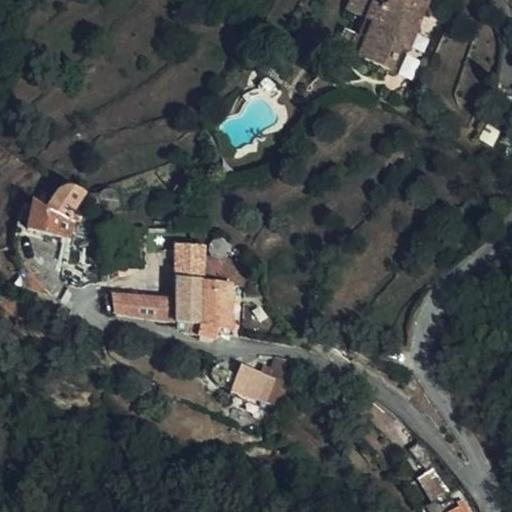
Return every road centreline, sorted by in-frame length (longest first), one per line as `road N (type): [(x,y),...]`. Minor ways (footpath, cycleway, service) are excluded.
road 1 (residential): [(63,295),(95,319),(147,336),(230,353),(291,353),(332,366),(403,411),(466,478),(485,480)]
road 2 (residential): [(511,224),(437,299),(422,330),(425,369),(485,480)]
